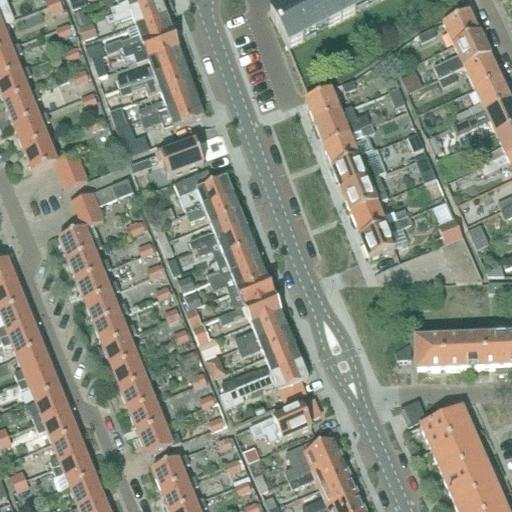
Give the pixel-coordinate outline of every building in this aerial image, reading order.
[(48,11),(63,5),(61,0),(52,0),(45,3),(48,11)] [(67,0),(73,15),(88,10),(84,0),(67,0)] [(113,20),(159,3),(158,0),(114,0),(119,11),(111,14),(113,20)] [(288,52),(341,25),(327,0),(304,0),(270,18),(288,52)] [(327,0),(341,25),(387,0),(327,0)] [(136,30),(165,19),(159,3),(113,20),(105,23),(108,30),(132,21),(136,30)] [(63,5),(48,11),(51,20),(63,15),(63,14),(66,12),(63,5)] [(79,30),(87,27),(82,15),(74,18),(79,30)] [(469,17),(468,16),(443,28),(453,51),(479,39),(469,17)] [(107,60),(123,55),(172,37),(165,19),(136,30),(139,40),(121,46),(120,45),(104,51),(107,60)] [(83,45),(97,40),(92,27),(78,32),(83,45)] [(0,57),(11,53),(2,30),(0,31),(0,57)] [(59,42),(70,38),(68,31),(56,35),(59,42)] [(421,48),(436,41),(432,33),(418,40),(421,48)] [(137,68),(148,64),(178,53),(172,37),(123,55),(125,63),(133,60),(137,68)] [(453,78),(464,73),(489,61),(479,39),(453,51),(458,61),(433,73),(439,85),(453,78)] [(14,61),(21,59),(18,50),(11,53),(0,57),(0,84),(20,76),(14,61)] [(89,63),(98,60),(95,50),(86,53),(89,63)] [(119,94),(138,87),(184,70),(178,53),(148,64),(151,72),(116,85),(119,94)] [(68,65),(79,61),(76,54),(65,58),(68,65)] [(474,94),(499,82),(489,61),(464,73),(474,94)] [(98,83),(107,79),(102,67),(94,70),(98,83)] [(149,102),(160,98),(190,87),(184,70),(138,87),(119,94),(122,101),(145,92),(149,102)] [(24,84),(31,82),(27,73),(20,76),(0,84),(0,99),(4,109),(29,99),(24,84)] [(76,88),(87,84),(84,77),(73,81),(76,88)] [(453,78),(439,85),(442,93),(457,86),(453,78)] [(408,98),(418,93),(411,80),(401,84),(408,98)] [(484,117),(510,105),(499,82),(474,94),(484,117)] [(344,97),(356,93),(353,85),(341,90),(344,97)] [(140,125),(150,121),(197,104),(190,87),(160,98),(163,106),(137,116),(140,125)] [(314,128),(339,117),(330,94),(305,105),(314,128)] [(396,94),(392,96),(387,98),(394,114),(403,110),(396,94)] [(33,107),(40,104),(36,96),(29,99),(4,109),(13,132),(38,122),(33,107)] [(85,112),(96,107),(93,100),(82,104),(85,112)] [(164,136),(203,121),(197,104),(150,121),(140,125),(144,133),(161,127),(164,136)] [(511,131),(511,130),(511,109),(510,105),(484,117),(495,139),(511,131)] [(357,124),(352,112),(339,117),(314,128),(323,150),(358,136),(360,135),(359,134),(369,130),(365,121),(357,124)] [(115,134),(126,130),(120,113),(110,117),(115,134)] [(459,129),(474,122),(470,114),(455,120),(459,129)] [(42,130),(49,127),(46,119),(38,122),(13,132),(22,155),(48,144),(42,130)] [(474,122),(459,129),(463,137),(478,130),(474,122)] [(93,135),(104,131),(101,123),(90,127),(93,135)] [(144,142),(132,147),(126,130),(115,134),(126,164),(149,155),(144,142)] [(363,143),(367,141),(374,138),(371,130),(369,130),(359,134),(360,135),(363,143)] [(494,166),(505,161),(511,158),(511,157),(511,130),(511,131),(495,139),(501,152),(490,157),(494,166)] [(367,141),(363,143),(360,135),(358,136),(323,150),(332,173),(344,168),(358,163),(358,162),(373,156),(367,141)] [(416,139),(407,143),(413,157),(422,153),(416,139)] [(54,169),(57,167),(48,144),(22,155),(32,178),(54,169)] [(176,179),(203,169),(195,146),(129,171),(133,179),(162,168),(167,182),(176,179)] [(378,181),(386,178),(376,155),(373,156),(358,162),(358,163),(344,168),(332,173),(341,195),(367,185),(378,181)] [(480,172),(494,166),(490,157),(476,164),(480,172)] [(59,182),(81,173),(76,159),(57,167),(54,169),(59,182)] [(424,189),(436,184),(426,161),(414,166),(424,189)] [(494,166),(480,172),(484,180),(498,174),(494,166)] [(64,196),(87,187),(81,173),(59,182),(64,196)] [(225,183),(212,188),(207,175),(173,189),(185,219),(186,218),(229,201),(232,200),(225,183)] [(178,186),(176,179),(167,182),(159,185),(159,183),(140,190),(143,199),(178,186)] [(387,204),(378,181),(367,185),(341,195),(350,218),(376,208),(387,204)] [(116,204),(133,198),(128,185),(111,192),(116,204)] [(98,213),(93,201),(92,199),(69,208),(75,222),(98,213)] [(209,229),(239,216),(232,200),(229,201),(186,218),(189,226),(205,219),(209,229)] [(511,211),(511,202),(511,201),(497,208),(501,216),(511,211)] [(382,222),(376,208),(350,218),(360,241),(407,222),(404,214),(393,219),(393,217),(382,222)] [(500,217),(504,225),(511,221),(511,211),(500,217)] [(98,213),(75,222),(80,235),(85,234),(103,227),(98,213)] [(171,213),(159,218),(163,228),(175,223),(171,213)] [(189,247),(192,256),(196,254),(196,253),(199,251),(246,232),(239,216),(209,229),(213,238),(189,247)] [(369,264),(395,254),(389,239),(400,235),(399,234),(410,229),(407,222),(360,241),(369,264)] [(446,250),(462,243),(454,224),(437,231),(446,250)] [(133,240),(144,235),(141,228),(130,232),(133,240)] [(159,249),(167,246),(160,229),(152,232),(159,249)] [(223,262),(253,250),(246,232),(199,251),(196,253),(196,254),(199,262),(212,257),(215,265),(223,262)] [(472,235),(469,236),(468,236),(476,255),(487,250),(487,249),(479,232),(472,235)] [(80,235),(58,243),(67,266),(93,256),(100,253),(97,244),(90,247),(85,234),(80,235)] [(482,287),(462,244),(462,243),(446,250),(440,253),(455,288),(482,287)] [(165,263),(173,260),(167,246),(159,249),(165,263)] [(131,257),(134,264),(152,257),(149,250),(143,252),(131,257)] [(206,280),(209,287),(213,285),(260,266),(253,250),(223,262),(215,265),(219,275),(206,280)] [(106,266),(99,269),(93,256),(67,266),(76,288),(102,277),(109,274),(106,266)] [(172,283),(181,279),(175,263),(166,267),(172,283)] [(0,267),(0,293),(16,287),(7,264),(0,267)] [(228,298),(236,295),(266,283),(260,266),(213,285),(209,287),(213,296),(226,291),(228,298)] [(487,281),(503,281),(500,270),(485,277),(487,281)] [(150,283),(161,279),(158,271),(147,276),(150,283)] [(115,288),(108,290),(102,277),(76,288),(85,309),(111,299),(118,296),(115,288)] [(182,298),(194,293),(189,281),(177,286),(182,298)] [(228,299),(234,315),(273,300),(266,283),(236,295),(228,298),(228,299)] [(0,318),(25,308),(16,287),(0,293),(0,318)] [(511,298),(511,288),(488,288),(488,299),(511,298)] [(159,305),(170,301),(167,293),(156,297),(159,305)] [(189,315),(194,312),(200,310),(196,298),(184,302),(189,315)] [(123,309),(116,312),(111,299),(85,309),(94,331),(120,321),(127,318),(123,309)] [(250,329),(280,316),(273,300),(234,315),(218,322),(222,332),(247,322),(250,329)] [(0,342),(0,343),(33,330),(25,308),(0,318),(0,322),(4,332),(0,333),(0,342)] [(192,333),(201,329),(194,312),(189,315),(185,316),(192,333)] [(167,327),(178,322),(175,315),(164,319),(167,327)] [(237,353),(240,352),(258,345),(287,333),(280,316),(250,329),(253,336),(234,344),(237,353)] [(132,331),(125,334),(120,321),(94,331),(102,353),(128,342),(135,339),(132,331)] [(511,327),(493,328),(494,343),(416,345),(417,376),(495,373),(496,379),(507,379),(506,372),(511,372),(511,327)] [(198,350),(209,345),(202,328),(201,329),(192,333),(198,350)] [(42,352),(34,331),(33,330),(0,343),(4,352),(11,349),(16,362),(42,352)] [(264,362),(294,350),(287,333),(258,345),(240,352),(237,353),(241,362),(261,355),(262,358),(264,362)] [(176,348),(187,344),(184,336),(173,341),(176,348)] [(141,352),(134,355),(128,342),(102,353),(111,374),(137,364),(144,361),(141,352)] [(209,345),(198,350),(205,367),(211,365),(209,361),(221,356),(216,343),(209,345)] [(224,398),(300,366),(294,350),(264,362),(267,371),(260,375),(259,373),(220,389),(224,398)] [(396,366),(411,366),(410,350),(394,359),(396,366)] [(18,387),(51,373),(42,352),(16,362),(21,376),(14,378),(18,387)] [(185,370),(196,366),(193,358),(182,362),(185,370)] [(212,383),(223,379),(217,362),(211,365),(205,367),(212,383)] [(150,374),(143,377),(137,364),(111,374),(120,396),(146,385),(153,383),(150,374)] [(300,387),(307,384),(300,366),(224,398),(219,400),(225,414),(243,406),(241,402),(274,388),(277,396),(278,396),(283,408),(305,399),(300,387)] [(60,395),(54,380),(51,373),(18,387),(21,395),(28,392),(33,406),(60,395)] [(194,392),(204,387),(201,380),(190,384),(194,392)] [(129,418),(155,407),(146,385),(120,396),(129,418)] [(35,430),(68,417),(60,395),(33,406),(39,419),(32,422),(35,430)] [(202,413),(213,409),(210,401),(199,406),(202,413)] [(308,426),(320,421),(313,406),(301,411),(301,410),(249,433),(255,445),(267,440),(270,447),(280,442),(282,445),(311,433),(308,426)] [(137,440),(164,429),(155,407),(129,418),(137,440)] [(408,432),(424,425),(417,408),(401,415),(408,432)] [(504,511),(462,413),(420,431),(455,511),(504,511)] [(51,449),(77,438),(68,417),(35,430),(39,439),(46,436),(51,449)] [(211,436),(222,431),(219,424),(208,428),(211,436)] [(176,440),(169,443),(164,429),(137,440),(146,462),(180,448),(176,440)] [(53,474),(86,460),(77,438),(51,449),(56,463),(49,465),(53,474)] [(7,441),(0,444),(0,453),(10,449),(7,441)] [(220,456),(231,451),(227,443),(216,448),(220,456)] [(333,444),(331,445),(330,443),(321,448),(322,449),(304,457),(308,467),(284,477),(288,486),(341,463),(333,444)] [(254,463),(266,457),(260,444),(248,449),(254,463)] [(248,470),(256,466),(250,455),(243,458),(248,470)] [(68,493),(95,482),(86,460),(53,474),(56,482),(63,479),(68,493)] [(181,472),(188,469),(184,461),(151,474),(160,496),(186,486),(181,472)] [(347,472),(345,472),(341,463),(288,486),(292,495),(316,485),(320,494),(351,481),(347,472)] [(229,478),(240,473),(237,465),(226,470),(229,478)] [(14,489),(25,485),(22,477),(11,482),(14,489)] [(255,483),(261,497),(266,495),(260,481),(255,483)] [(354,491),(355,491),(351,481),(320,494),(324,504),(304,511),(330,511),(358,501),(354,491)] [(76,511),(82,511),(104,504),(95,482),(68,493),(76,511)] [(190,494),(197,491),(193,483),(186,486),(160,496),(166,511),(184,511),(195,508),(190,494)] [(25,485),(14,489),(17,497),(28,492),(25,485)] [(238,499),(249,494),(246,487),(235,492),(238,499)] [(364,511),(363,509),(361,509),(358,501),(330,511),(364,511)] [(267,511),(276,511),(272,502),(265,505),(267,511)]
